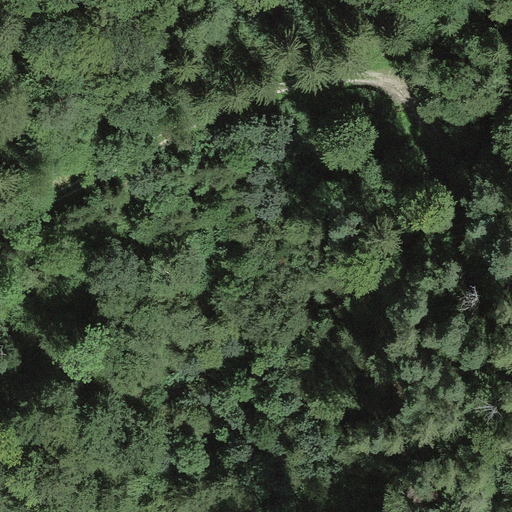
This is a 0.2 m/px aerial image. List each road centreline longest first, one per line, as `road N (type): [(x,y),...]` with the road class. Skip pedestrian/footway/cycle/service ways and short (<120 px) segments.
road 1 (track): [(511,380),(480,312),(457,177),(427,122),(382,91),(292,85),(254,96),(177,129),(104,175),(0,214)]
road 2 (track): [(495,511),(440,440),(420,398),(391,320),(354,170),(292,85)]
